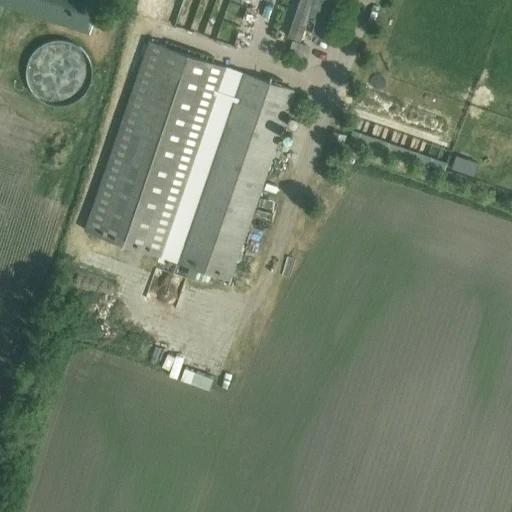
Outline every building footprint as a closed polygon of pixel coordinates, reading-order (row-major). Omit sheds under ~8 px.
[(0,0),(0,3),(2,4),(88,32),(98,0),(0,0)] [(299,0),(288,36),(301,40),(311,7),(320,10),(312,33),(325,37),(336,0),(299,0)] [(8,11),(0,38),(0,54),(23,61),(28,45),(71,57),(78,31),(8,11)] [(150,41),(85,230),(161,256),(225,67),(150,41)] [(180,263),(229,280),(294,90),(244,73),(180,263)]
